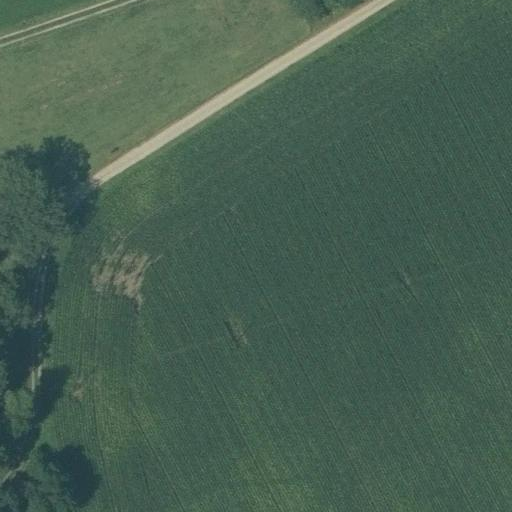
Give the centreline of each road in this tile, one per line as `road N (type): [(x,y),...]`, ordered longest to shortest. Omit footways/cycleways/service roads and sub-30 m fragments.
road 1 (unclassified): [(382,0),(129,159),(65,215),(36,273),(25,417),(0,481)]
road 2 (track): [(132,0),(0,41)]
